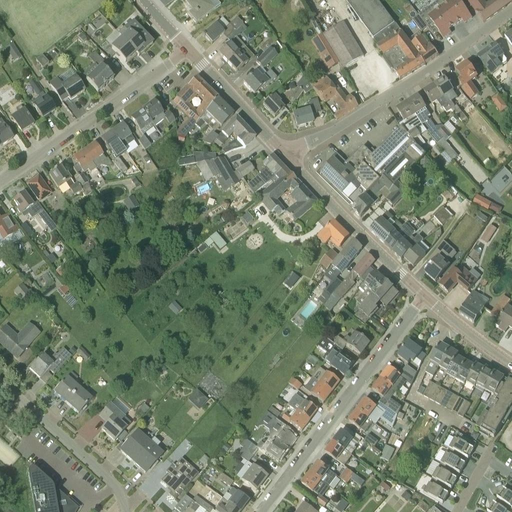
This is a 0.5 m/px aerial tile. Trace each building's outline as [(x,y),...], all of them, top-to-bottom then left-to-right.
[(196,24),(220,6),(215,0),(186,0),(185,1),(192,11),(188,14),(196,24)] [(345,0),(379,46),(399,30),(378,3),(376,0),(345,0)] [(441,6),(456,26),(463,21),(465,24),(472,19),(457,0),(449,0),(450,0),(441,6)] [(511,0),(466,0),(484,24),(511,3),(511,0)] [(449,31),(456,26),(441,6),(433,12),(429,8),(418,16),(428,28),(433,24),(444,39),(451,34),(449,31)] [(421,33),(428,28),(418,16),(412,20),(421,33)] [(227,40),(243,24),(238,19),(223,32),(216,24),(204,35),(203,34),(202,36),(204,38),(205,38),(212,45),(223,35),(227,40)] [(138,57),(152,44),(133,22),(125,29),(135,40),(129,45),(136,53),(136,54),(138,57)] [(315,23),(313,24),(320,36),(323,35),(315,23)] [(343,69),(364,57),(344,23),(323,35),(343,69)] [(135,40),(125,29),(125,30),(121,26),(115,32),(119,35),(122,39),(112,49),(125,64),(136,54),(136,53),(129,45),(135,40)] [(399,30),(379,46),(377,47),(401,81),(425,66),(411,46),(399,30)] [(87,38),(81,33),(78,36),(83,41),(87,38)] [(256,62),(270,49),(273,46),(273,45),(277,41),(273,35),(259,49),(264,54),(256,62)] [(331,69),(340,64),(323,35),(320,36),(314,40),(331,69)] [(227,63),(244,48),(240,43),(236,38),(218,54),(227,63)] [(411,46),(425,66),(439,56),(430,45),(428,46),(421,38),(411,46)] [(10,55),(17,50),(13,43),(5,48),(10,55)] [(491,75),(503,67),(498,61),(504,57),(495,45),(478,57),(491,75)] [(244,48),(227,63),(236,73),(254,58),(245,47),(244,48)] [(270,49),(256,62),(261,67),(243,83),(254,95),(261,89),(263,91),(277,78),(270,71),(267,73),(263,69),(277,56),(276,54),(270,49)] [(97,94),(113,80),(101,67),(105,64),(94,53),(89,58),(95,65),(81,77),(97,94)] [(42,69),(49,64),(42,56),(36,61),(42,69)] [(471,100),(479,95),(470,83),(477,78),(467,63),(456,72),(462,80),(459,82),(471,100)] [(85,92),(75,77),(62,86),(57,80),(50,85),(62,102),(68,98),(70,101),(85,92)] [(176,106),(192,122),(195,125),(199,121),(206,111),(218,100),(196,78),(174,101),(177,105),(176,106)] [(446,104),(451,111),(454,114),(454,113),(456,117),(457,116),(462,123),(467,120),(457,105),(455,107),(451,102),(453,102),(448,94),(453,91),(445,79),(434,85),(443,98),(446,104)] [(308,83),(313,90),(324,104),(332,98),(344,116),(356,108),(349,98),(345,101),(334,86),(331,88),(326,81),(317,87),(312,80),(308,83)] [(313,90),(308,83),(307,82),(298,88),(297,88),(290,99),(296,103),(303,92),(305,94),(313,90)] [(443,108),(447,114),(451,111),(446,104),(443,98),(434,85),(424,92),(432,105),(437,101),(442,108),(443,108)] [(274,118),(284,109),(279,104),(280,103),(277,98),(282,94),(279,91),(263,105),(274,118)] [(46,98),(42,92),(37,95),(39,98),(32,103),(43,119),(55,111),(46,98)] [(501,111),(508,106),(499,94),(492,99),(501,111)] [(424,127),(423,128),(437,145),(452,162),(458,156),(446,142),(452,136),(444,127),(444,128),(443,127),(440,129),(436,129),(430,120),(429,120),(427,117),(430,115),(426,109),(418,96),(407,103),(415,115),(424,127)] [(313,114),(320,112),(316,99),(309,101),(313,114)] [(205,125),(225,107),(218,100),(206,111),(199,121),(195,125),(199,129),(204,124),(205,125)] [(142,111),(151,124),(154,128),(165,120),(169,125),(174,122),(168,113),(163,116),(153,102),(142,111)] [(417,131),(423,128),(424,127),(415,115),(407,103),(397,109),(405,122),(401,125),(402,127),(412,142),(414,141),(419,146),(424,143),(417,131)] [(21,133),(33,125),(20,106),(15,109),(18,114),(12,118),(21,133)] [(218,137),(213,133),(220,127),(221,128),(233,115),(225,107),(205,125),(212,132),(202,143),(210,146),(216,140),(218,137)] [(297,128),(313,123),(309,110),(293,115),(297,128)] [(140,132),(151,124),(142,111),(131,119),(140,132)] [(238,140),(248,131),(236,118),(231,122),(218,137),(216,140),(222,145),(232,134),(238,140)] [(122,125),(112,132),(123,148),(134,141),(122,125)] [(0,143),(2,146),(13,139),(5,126),(0,129),(0,143)] [(418,147),(419,146),(414,141),(412,142),(402,127),(373,156),(364,147),(342,169),(334,161),(321,174),(354,207),(364,196),(365,197),(378,181),(377,180),(386,170),(389,173),(398,183),(426,155),(418,147)] [(248,131),(238,140),(229,146),(222,151),(225,155),(232,151),(243,148),(245,149),(255,138),(248,131)] [(109,158),(112,162),(117,158),(126,152),(123,148),(112,132),(101,139),(109,151),(110,150),(113,155),(109,158)] [(144,151),(151,146),(144,137),(138,141),(144,151)] [(488,146),(498,157),(502,154),(492,143),(488,146)] [(119,172),(112,162),(110,163),(107,159),(106,160),(95,144),(84,151),(92,163),(96,169),(101,166),(108,168),(114,176),(115,175),(119,172)] [(90,173),(96,169),(92,163),(84,151),(74,159),(78,165),(73,169),(76,173),(81,170),(84,173),(88,170),(90,173)] [(215,161),(224,159),(223,158),(216,160),(215,154),(213,154),(193,153),(193,158),(178,161),(178,162),(179,167),(196,164),(196,165),(210,162),(215,161)] [(275,176),(284,168),(272,156),(263,164),(266,167),(259,173),(260,174),(257,177),(265,185),(270,181),(275,176)] [(430,161),(425,156),(421,161),(421,169),(430,169),(430,161)] [(112,162),(119,172),(120,174),(126,170),(117,158),(112,162)] [(242,179),(236,171),(233,174),(224,159),(215,161),(210,162),(196,165),(205,182),(219,175),(221,178),(217,181),(224,193),(239,183),(239,182),(242,179)] [(492,164),(488,159),(483,163),(487,167),(492,164)] [(236,171),(242,179),(253,170),(248,163),(236,171)] [(481,185),(489,194),(494,189),(498,194),(511,181),(511,173),(506,167),(490,181),(488,179),(481,185)] [(80,186),(77,182),(74,184),(70,180),(71,180),(66,174),(65,175),(60,168),(49,176),(58,189),(65,184),(74,196),(82,190),(81,188),(80,186)] [(274,185),(273,186),(281,194),(290,187),(296,181),(284,168),(275,176),(270,181),(274,185)] [(399,184),(398,183),(389,173),(386,170),(377,180),(378,181),(365,197),(364,196),(354,207),(352,210),(359,217),(378,198),(374,195),(382,186),(392,194),(393,194),(391,192),(399,184)] [(80,186),(81,188),(88,183),(83,174),(75,180),(77,182),(80,186)] [(135,185),(139,183),(134,176),(130,178),(135,185)] [(40,202),(50,194),(38,178),(28,186),(40,202)] [(293,222),(316,202),(301,186),(296,181),(290,187),(294,191),(290,195),(298,204),(286,214),(293,222)] [(88,183),(81,188),(82,190),(86,196),(94,191),(88,183)] [(393,194),(392,194),(386,201),(394,207),(408,192),(399,184),(391,192),(393,194)] [(457,196),(456,196),(458,194),(450,185),(446,188),(447,189),(443,193),(446,196),(444,197),(447,201),(449,200),(451,202),(457,196)] [(274,200),(281,194),(273,186),(271,187),(271,188),(259,198),(271,213),(274,211),(279,217),(284,212),(279,206),(274,200)] [(33,205),(24,194),(14,202),(18,208),(17,209),(21,215),(23,218),(28,214),(32,219),(38,215),(51,233),(57,229),(37,202),(33,205)] [(487,212),(489,209),(492,203),(477,196),(473,205),(487,212)] [(130,212),(138,207),(132,197),(124,202),(130,212)] [(502,209),(492,203),(489,209),(499,214),(502,209)] [(114,222),(105,208),(96,214),(105,227),(114,222)] [(439,213),(447,222),(452,218),(443,209),(439,213)] [(396,234),(397,233),(391,228),(393,226),(389,223),(395,218),(389,212),(370,231),(385,245),(396,234)] [(248,213),(241,218),(244,222),(251,217),(248,213)] [(442,227),(447,222),(439,213),(434,217),(442,227)] [(487,220),(479,213),(477,216),(485,223),(487,220)] [(0,219),(0,236),(3,242),(18,232),(8,215),(0,219)] [(341,251),(352,239),(333,221),(318,239),(325,246),(330,240),(341,251)] [(405,242),(405,243),(414,232),(423,225),(421,222),(412,230),(406,224),(397,233),(396,234),(385,245),(393,253),(405,242)] [(486,243),(495,229),(490,225),(481,240),(486,243)] [(220,250),(226,245),(216,233),(204,242),(208,247),(214,243),(220,250)] [(413,251),(417,247),(424,240),(419,235),(409,246),(405,243),(405,242),(393,253),(402,262),(404,259),(413,250),(413,251)] [(348,266),(349,265),(362,249),(354,241),(333,267),(341,274),(348,266)] [(436,283),(450,267),(444,262),(448,257),(445,255),(451,248),(444,241),(434,253),(439,258),(425,273),(436,283)] [(404,259),(414,268),(426,256),(417,247),(413,251),(413,250),(404,259)] [(197,254),(194,250),(188,255),(191,259),(197,254)] [(56,260),(52,254),(49,256),(45,251),(42,253),(51,264),(56,260)] [(327,270),(338,258),(332,252),(321,264),(327,270)] [(335,293),(331,298),(324,306),(330,311),(341,298),(342,298),(355,284),(353,282),(358,277),(360,279),(360,278),(364,282),(374,272),(370,268),(375,261),(368,255),(353,272),(342,284),(335,293)] [(61,276),(68,271),(63,264),(56,270),(61,276)] [(477,281),(461,267),(457,272),(454,269),(439,286),(448,294),(458,283),(468,293),(474,286),(477,281)] [(292,273),(283,284),(291,290),(300,279),(292,273)] [(362,307),(385,281),(376,273),(365,286),(363,284),(359,290),(365,295),(357,303),(362,307)] [(483,278),(479,283),(485,287),(488,281),(483,278)] [(335,293),(342,284),(336,279),(325,293),(331,298),(335,293)] [(391,302),(399,293),(385,281),(362,307),(363,307),(354,318),(360,323),(366,316),(369,318),(377,309),(376,307),(381,302),(384,305),(389,300),(391,302)] [(21,301),(30,293),(23,285),(14,293),(21,301)] [(64,295),(69,291),(65,285),(60,289),(57,291),(61,297),(64,295)] [(500,319),(508,307),(511,302),(503,296),(491,314),(500,319)] [(474,324),(480,316),(486,307),(470,297),(459,314),(474,324)] [(511,309),(508,307),(500,319),(495,327),(505,333),(511,325),(511,326),(511,309)] [(18,338),(6,327),(0,333),(0,344),(17,359),(28,347),(28,346),(33,340),(23,332),(18,338)] [(322,339),(343,351),(346,346),(359,356),(368,344),(356,334),(348,345),(338,337),(333,345),(323,337),(322,339)] [(342,352),(343,351),(322,339),(316,346),(335,361),(330,366),(344,376),(352,365),(339,355),(342,351),(342,352)] [(422,363),(426,357),(421,353),(422,352),(409,342),(398,357),(408,364),(411,361),(413,363),(416,359),(422,363)] [(440,367),(450,349),(440,344),(430,362),(431,362),(428,368),(426,373),(433,377),(439,367),(440,367)] [(81,357),(86,353),(81,348),(76,352),(81,357)] [(447,375),(459,354),(450,349),(440,367),(448,372),(447,375)] [(54,375),(71,357),(67,353),(66,353),(67,353),(61,359),(57,355),(54,355),(49,361),(43,355),(29,370),(40,379),(45,374),(46,375),(48,374),(50,372),(54,375)] [(455,379),(466,362),(457,357),(459,354),(447,375),(455,379)] [(314,367),(318,362),(309,355),(305,361),(314,367)] [(465,385),(476,365),(475,367),(466,362),(455,379),(465,385)] [(475,388),(486,368),(485,370),(476,365),(465,385),(466,383),(475,388)] [(403,371),(414,380),(417,373),(415,372),(407,366),(403,371)] [(318,384),(331,393),(339,383),(320,368),(312,379),(318,384)] [(414,380),(403,371),(399,376),(389,368),(381,379),(399,393),(403,387),(401,385),(404,381),(411,386),(414,380)] [(485,391),(495,373),(486,368),(475,388),(476,386),(485,391)] [(66,403),(80,388),(73,383),(78,378),(72,372),(61,385),(54,393),(66,403)] [(494,396),(504,378),(495,373),(485,391),(494,396)] [(297,391),(301,385),(292,378),(288,384),(297,391)] [(511,408),(511,378),(509,381),(504,378),(476,428),(494,438),(511,408)] [(323,404),(331,393),(318,384),(312,379),(304,389),(323,404)] [(399,393),(381,379),(372,390),(383,398),(379,403),(397,416),(399,413),(401,407),(391,400),(397,391),(399,393)] [(429,399),(436,386),(430,382),(423,396),(429,399)] [(434,403),(442,389),(436,386),(429,399),(434,403)] [(80,388),(66,403),(78,414),(85,406),(85,407),(92,399),(80,388)] [(440,406),(448,392),(442,389),(434,403),(440,406)] [(197,408),(199,405),(202,408),(209,401),(197,390),(188,400),(197,408)] [(446,409),(453,395),(448,392),(440,406),(446,409)] [(452,412),(459,398),(453,395),(446,409),(452,412)] [(297,413),(309,422),(317,412),(298,397),(295,401),(292,399),(287,406),(293,410),(297,413)] [(457,415),(465,401),(459,398),(452,412),(457,415)] [(397,416),(379,403),(376,408),(365,400),(357,411),(373,423),(375,425),(380,419),(393,428),(396,418),(397,416)] [(465,401),(457,415),(463,418),(471,404),(465,401)] [(114,442),(131,424),(110,405),(102,414),(110,421),(101,430),(114,442)] [(276,420),(280,414),(271,407),(266,412),(266,413),(272,418),(276,420)] [(365,433),(373,423),(357,411),(349,422),(360,430),(360,429),(365,433)] [(292,432),(276,420),(272,418),(266,413),(254,428),(257,429),(258,428),(263,427),(269,431),(269,437),(275,441),(269,449),(264,445),(260,442),(256,448),(245,439),(240,446),(243,449),(242,449),(253,457),(258,450),(265,455),(266,454),(278,463),(279,461),(280,462),(283,458),(282,457),(287,451),(295,439),(289,435),(292,432)] [(301,433),(309,422),(297,413),(292,419),(288,416),(285,414),(282,418),(301,433)] [(333,442),(352,455),(356,449),(355,448),(349,444),(351,441),(357,445),(362,439),(356,435),(353,439),(342,431),(333,442)] [(133,463),(150,444),(138,432),(120,452),(133,463)] [(470,438),(476,442),(478,438),(477,434),(473,432),(470,438)] [(468,460),(474,450),(473,450),(476,444),(458,434),(449,449),(468,459),(468,460)] [(374,448),(378,442),(369,435),(364,440),(374,448)] [(352,455),(333,442),(325,453),(337,461),(345,467),(352,456),(352,455)] [(230,447),(225,443),(221,449),(225,453),(230,447)] [(150,444),(133,463),(145,474),(162,455),(150,444)] [(389,459),(394,450),(387,447),(383,456),(389,459)] [(248,463),(253,457),(242,449),(237,455),(243,460),(241,464),(244,466),(236,477),(255,491),(261,482),(262,483),(267,477),(248,463)] [(460,475),(465,465),(468,459),(449,449),(441,464),(459,474),(460,475)] [(199,474),(181,459),(175,466),(173,465),(166,472),(168,474),(161,482),(172,491),(168,495),(175,501),(199,474)] [(310,473),(329,487),(337,477),(329,471),(318,462),(310,473)] [(452,490),(457,480),(456,480),(459,474),(441,464),(432,479),(451,489),(452,490)] [(413,476),(416,470),(411,467),(408,473),(413,476)] [(28,472),(28,473),(28,474),(29,478),(35,511),(75,511),(78,509),(55,488),(55,489),(54,489),(53,488),(52,486),(51,485),(51,484),(35,469),(34,469),(33,469),(31,469),(30,469),(29,470),(29,471),(28,472)] [(343,474),(351,479),(355,475),(347,469),(343,474)] [(230,488),(234,482),(221,473),(217,478),(230,488)] [(326,492),(329,487),(310,473),(302,484),(313,493),(313,492),(318,496),(321,492),(326,492)] [(347,485),(351,479),(343,474),(340,478),(347,485)] [(443,505),(449,495),(448,495),(451,489),(432,479),(424,494),(443,505)] [(385,497),(391,490),(382,483),(376,490),(385,497)] [(218,506),(223,498),(205,485),(200,493),(218,506)] [(511,487),(508,485),(504,490),(497,499),(498,499),(511,509),(511,487)] [(227,503),(239,511),(240,511),(249,501),(233,489),(228,495),(231,497),(227,503)] [(406,501),(410,497),(405,492),(401,497),(406,501)] [(195,503),(192,501),(185,496),(174,509),(178,511),(183,511),(191,503),(193,505),(195,503)] [(206,511),(211,511),(213,509),(196,496),(192,501),(195,503),(200,507),(206,511)] [(324,508),(328,502),(321,496),(316,502),(324,508)] [(511,511),(511,509),(498,499),(494,504),(488,511),(511,511)] [(342,500),(339,505),(345,509),(349,504),(342,500)] [(423,511),(425,511),(429,508),(422,502),(418,507),(423,511)] [(195,503),(193,505),(191,508),(195,511),(200,507),(195,503)] [(215,511),(239,511),(227,503),(222,510),(219,507),(215,511)]
